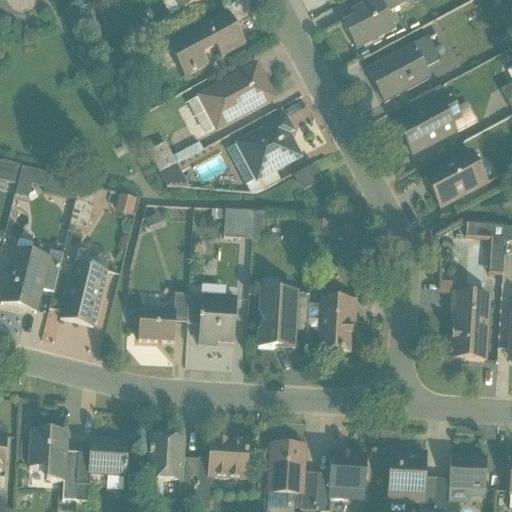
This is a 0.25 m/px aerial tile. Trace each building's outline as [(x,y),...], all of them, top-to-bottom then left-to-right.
[(175,0),(184,17),(218,0),(175,0)] [(409,6),(406,0),(374,0),(339,17),(358,54),(397,35),(387,16),(409,6)] [(186,79),(245,48),(228,17),(170,49),(186,79)] [(386,105),(432,81),(415,49),(369,73),(386,105)] [(218,135),(274,103),(255,69),(199,101),(218,135)] [(465,131),(446,96),(394,124),(413,159),(465,131)] [(308,157),(287,118),(235,146),(257,185),(308,157)] [(211,144),(185,155),(191,167),(216,156),(211,144)] [(169,176),(188,169),(180,146),(161,152),(169,176)] [(442,215),(491,190),(474,156),(425,181),(442,215)] [(66,194),(67,174),(1,171),(1,181),(28,183),(28,192),(66,194)] [(312,195),(333,192),(331,173),(309,176),(312,195)] [(238,213),(236,240),(284,244),(285,229),(279,228),(280,216),(238,213)] [(511,244),(500,245),(501,279),(511,279),(511,244)] [(0,303),(0,308),(37,317),(51,261),(12,252),(0,303)] [(58,322),(93,331),(108,275),(73,265),(58,322)] [(257,352),(296,354),(299,296),(260,294),(257,352)] [(449,363),(487,365),(491,300),(453,298),(449,363)] [(199,346),(235,348),(237,301),(201,299),(199,346)] [(343,360),(344,341),(354,342),(357,304),(323,302),(319,358),(343,360)] [(140,344),(177,346),(178,312),(141,310),(140,344)] [(28,485),(66,487),(69,436),(31,434),(28,485)] [(149,485),(183,486),(185,439),(151,438),(149,485)] [(89,480),(128,482),(130,442),(91,440),(89,480)] [(209,483),(247,485),(249,447),(211,445),(209,483)] [(266,498),(304,500),(308,449),(270,447),(266,498)] [(330,503),(365,505),(367,456),(332,454),(330,503)] [(389,505),(426,507),(430,462),(392,460),(389,505)] [(450,503),(485,505),(487,465),(452,462),(450,503)] [(53,511),(53,494),(27,495),(26,511),(53,511)]
